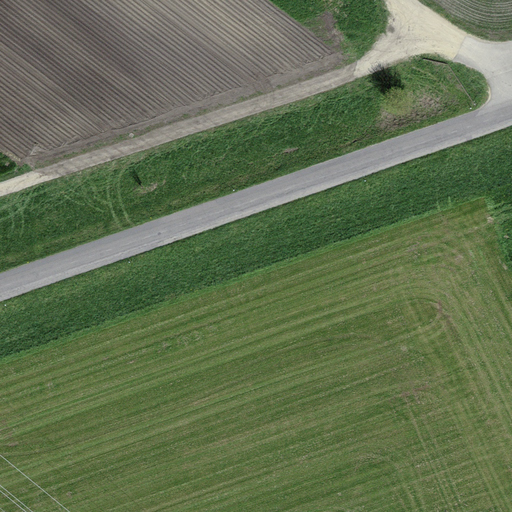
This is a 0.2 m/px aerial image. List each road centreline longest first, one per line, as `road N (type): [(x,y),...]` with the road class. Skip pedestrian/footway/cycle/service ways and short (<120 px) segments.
road 1 (unclassified): [(511,103),(0,277)]
road 2 (track): [(424,43),(0,186)]
